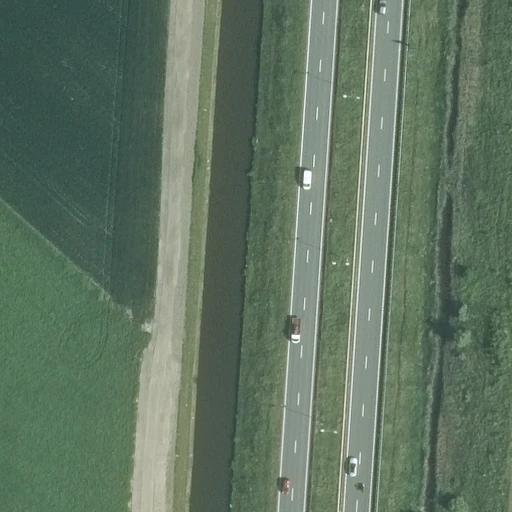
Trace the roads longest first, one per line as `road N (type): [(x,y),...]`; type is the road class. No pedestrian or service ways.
road 1 (trunk): [(323,0),(289,511)]
road 2 (trunk): [(355,511),(389,0)]
